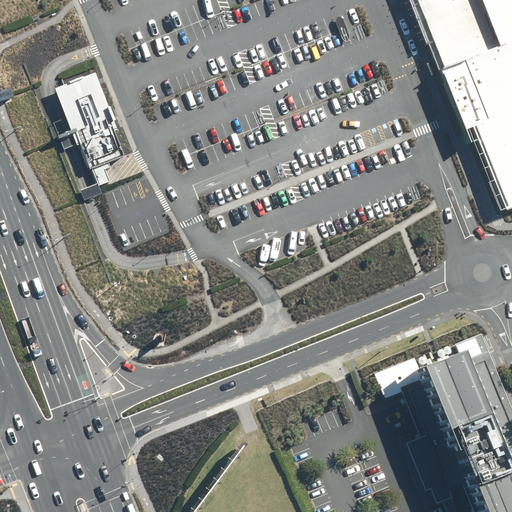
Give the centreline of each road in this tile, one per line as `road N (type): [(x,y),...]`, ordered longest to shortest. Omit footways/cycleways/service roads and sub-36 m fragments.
road 1 (unclassified): [(460,294),(85,437)]
road 2 (unclassified): [(166,383),(452,270)]
road 3 (primary): [(5,212),(117,361),(166,383)]
road 4 (primary): [(5,212),(85,437)]
